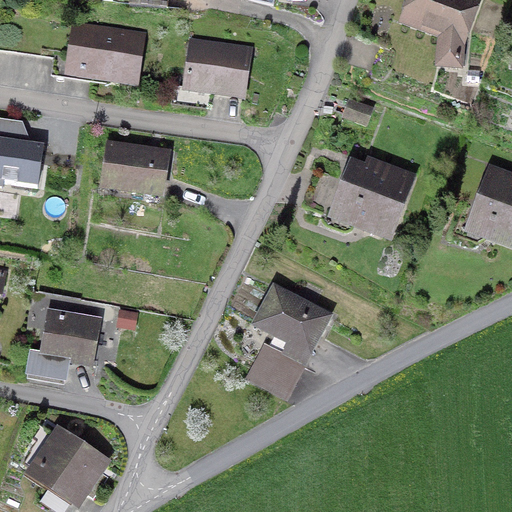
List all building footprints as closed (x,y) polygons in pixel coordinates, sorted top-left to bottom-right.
[(461,42),(476,2),(471,0),(372,0),(368,12),(365,11),(357,34),(382,43),(389,25),(401,19),(461,42)] [(138,62),(142,38),(76,29),(70,69),(93,73),(93,77),(111,80),(111,82),(132,84),(135,62),(138,62)] [(191,45),(185,89),(186,89),(187,83),(212,87),(212,93),(243,98),(250,53),(191,45)] [(344,117),(366,126),(372,110),(350,102),(344,117)] [(37,189),(43,147),(0,141),(0,189),(3,190),(4,184),(37,189)] [(162,197),(168,156),(107,147),(102,188),(162,197)] [(324,222),(351,232),(356,220),(388,233),(408,180),(381,170),(378,176),(352,166),(346,182),(319,172),(305,209),(326,217),(324,222)] [(511,180),(491,172),(474,217),(490,223),(487,232),(511,241),(511,180)] [(329,318),(274,289),(255,327),(274,337),(252,379),(283,396),(300,365),(304,367),(329,318)] [(52,297),(49,312),(69,315),(72,300),(52,297)] [(28,376),(65,383),(69,362),(92,366),(99,324),(49,315),(41,356),(32,354),(28,376)] [(99,466),(59,439),(45,460),(33,453),(25,465),(77,499),(82,492),(93,500),(108,477),(96,470),(99,466)]
